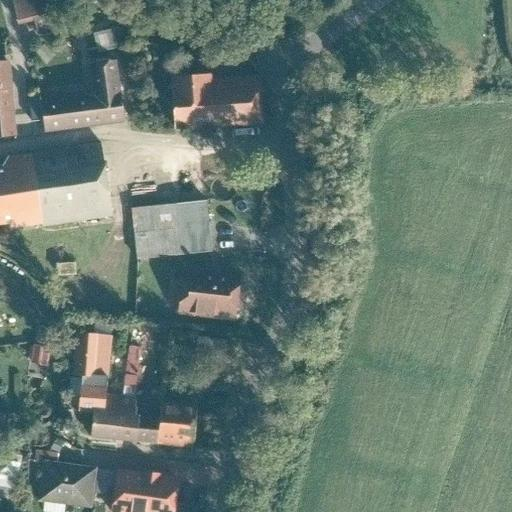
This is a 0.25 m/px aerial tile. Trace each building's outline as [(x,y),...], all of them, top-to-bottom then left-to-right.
[(38,0),(10,0),(15,24),(42,19),(38,0)] [(39,96),(41,131),(116,125),(111,62),(87,64),(89,92),(39,96)] [(0,135),(17,134),(11,63),(0,64),(0,135)] [(260,127),(259,80),(164,83),(165,130),(260,127)] [(114,218),(104,150),(32,160),(42,228),(114,218)] [(0,233),(42,228),(32,160),(1,165),(2,174),(0,174),(0,233)] [(214,253),(208,204),(135,212),(141,262),(214,253)] [(240,324),(244,277),(184,273),(180,319),(240,324)] [(110,378),(113,332),(95,331),(94,337),(80,336),(78,376),(110,378)] [(145,335),(131,334),(124,387),(138,389),(145,335)] [(34,344),(31,361),(48,364),(52,347),(34,344)] [(75,408),(87,409),(84,442),(127,445),(130,404),(109,403),(110,378),(78,376),(75,408)] [(31,401),(48,399),(46,382),(29,384),(31,401)] [(152,447),(155,406),(130,404),(127,445),(152,447)] [(188,449),(191,409),(155,406),(152,447),(188,449)] [(0,492),(20,493),(21,453),(0,452),(0,492)] [(94,511),(99,472),(41,465),(36,503),(94,511)] [(175,511),(176,507),(180,483),(117,473),(110,511),(175,511)]
